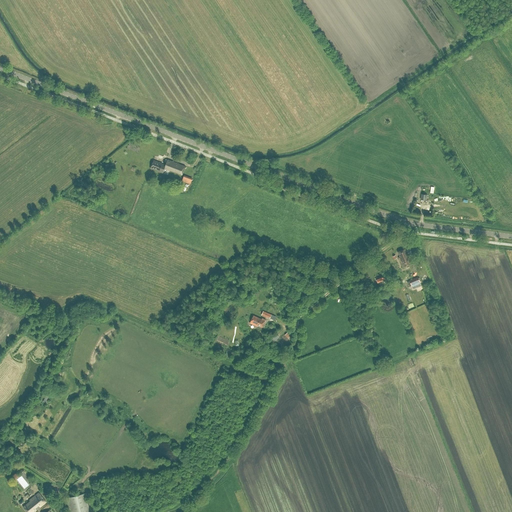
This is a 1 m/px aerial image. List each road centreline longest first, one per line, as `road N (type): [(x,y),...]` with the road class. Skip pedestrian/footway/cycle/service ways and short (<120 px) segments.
road 1 (tertiary): [(0,67),(399,219),(511,236)]
road 2 (track): [(297,316),(288,356),(227,466),(196,495),(159,511)]
